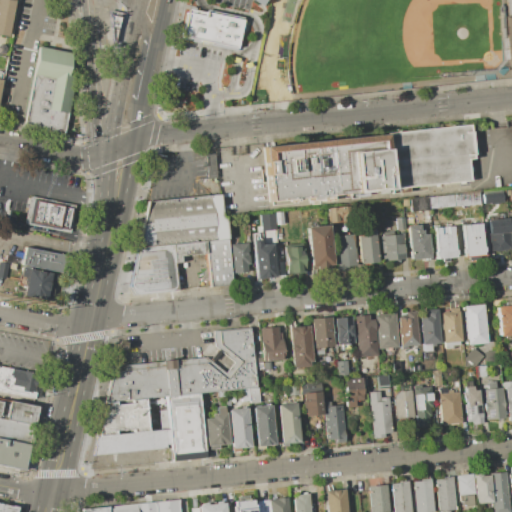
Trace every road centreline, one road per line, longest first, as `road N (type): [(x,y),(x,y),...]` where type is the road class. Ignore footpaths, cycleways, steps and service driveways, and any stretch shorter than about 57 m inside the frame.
road 1 (residential): [(511,99),(153,138),(86,159),(0,141)]
road 2 (residential): [(511,278),(65,327),(0,315)]
road 3 (residential): [(511,448),(51,494),(0,485)]
road 4 (secondary): [(141,2),(85,287),(94,306)]
road 5 (secondary): [(94,306),(105,291),(143,101)]
road 6 (secondary): [(105,291),(100,257),(115,173),(107,152)]
road 7 (secondary): [(135,143),(146,33),(141,2)]
road 8 (tertiary): [(80,0),(93,120)]
